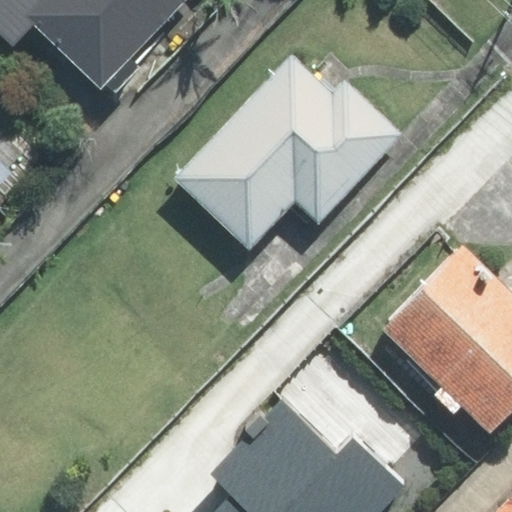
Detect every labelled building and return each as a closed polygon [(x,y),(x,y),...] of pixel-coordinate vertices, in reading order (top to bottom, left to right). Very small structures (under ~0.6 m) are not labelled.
[(0,0),(0,14),(107,114),(213,0),(0,0)] [(316,36),(184,162),(261,242),(309,197),(332,221),(416,140),(316,36)] [(0,207),(41,166),(0,126),(0,207)] [(394,317),(500,422),(511,409),(511,261),(481,230),(394,317)] [(511,511),(511,495),(493,511),(511,511)]
